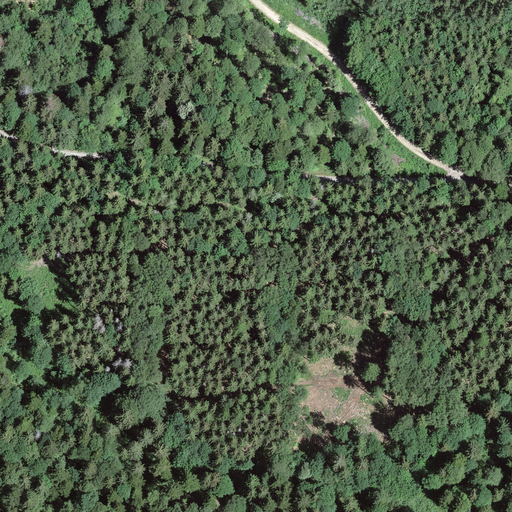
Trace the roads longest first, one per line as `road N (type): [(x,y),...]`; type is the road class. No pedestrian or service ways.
road 1 (unclassified): [(511,190),(59,154),(0,134)]
road 2 (track): [(470,182),(402,140),(332,55),(255,0)]
